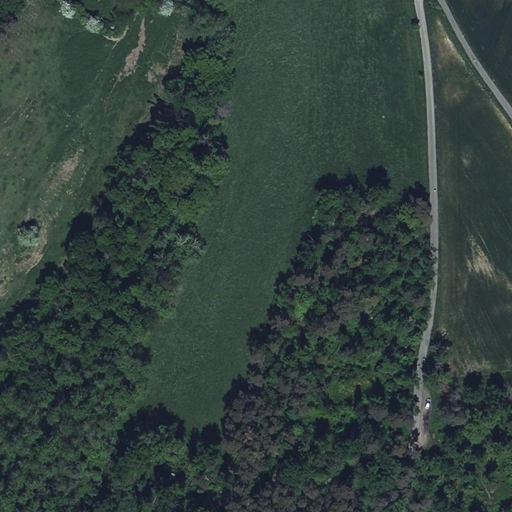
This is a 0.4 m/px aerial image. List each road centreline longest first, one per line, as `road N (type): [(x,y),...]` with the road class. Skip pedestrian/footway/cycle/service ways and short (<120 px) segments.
road 1 (unclassified): [(421,0),(443,361),(430,511)]
road 2 (track): [(511,101),(446,0)]
